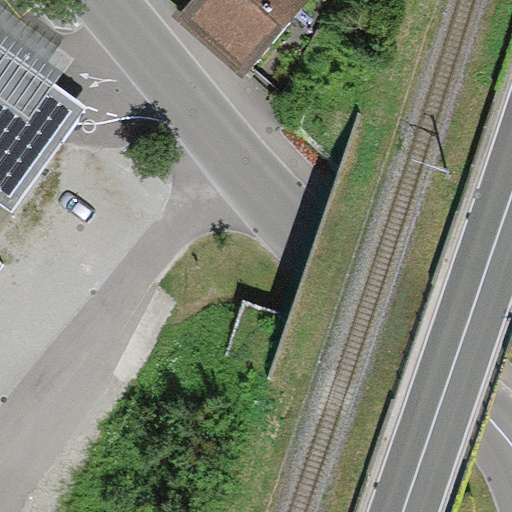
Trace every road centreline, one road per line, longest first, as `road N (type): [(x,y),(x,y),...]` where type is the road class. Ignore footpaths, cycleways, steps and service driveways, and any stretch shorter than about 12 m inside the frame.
road 1 (secondary): [(511,443),(314,246),(106,0)]
road 2 (primary): [(405,511),(511,200)]
